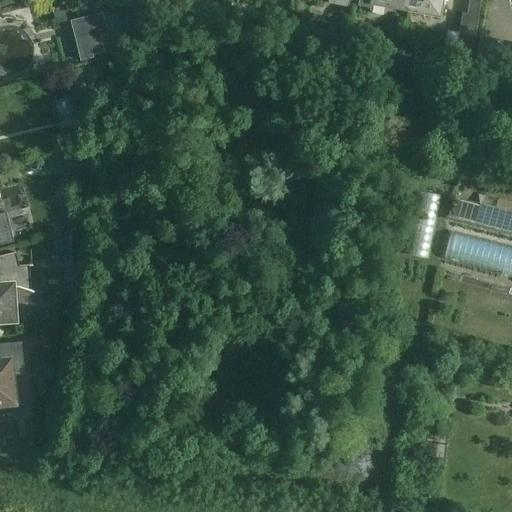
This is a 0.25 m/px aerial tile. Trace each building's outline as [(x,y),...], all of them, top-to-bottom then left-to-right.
[(371,4),(404,10),(405,0),(358,0),(357,6),(370,9),(371,4)] [(405,0),(404,10),(439,17),(442,0),(405,0)] [(466,14),(477,16),(480,2),(469,0),(466,14)] [(101,14),(72,22),(82,62),(92,59),(91,57),(103,54),(99,39),(107,37),(101,14)] [(458,33),(454,53),(471,56),(475,36),(458,33)] [(480,37),(476,56),(499,61),(502,41),(480,37)] [(89,67),(85,86),(98,88),(102,69),(89,67)] [(67,155),(65,171),(86,173),(88,157),(67,155)] [(451,220),(511,235),(511,216),(456,202),(451,220)] [(0,246),(13,243),(6,213),(0,213),(0,246)] [(511,240),(440,229),(436,256),(511,268),(511,240)] [(69,244),(54,245),(55,259),(70,259),(69,244)] [(0,322),(15,322),(13,287),(23,289),(33,293),(33,292),(30,290),(28,266),(32,266),(32,265),(11,266),(8,255),(15,254),(15,252),(0,256),(0,322)] [(51,333),(39,335),(40,347),(53,346),(51,333)] [(24,374),(21,342),(0,344),(0,405),(15,404),(12,376),(24,374)]
